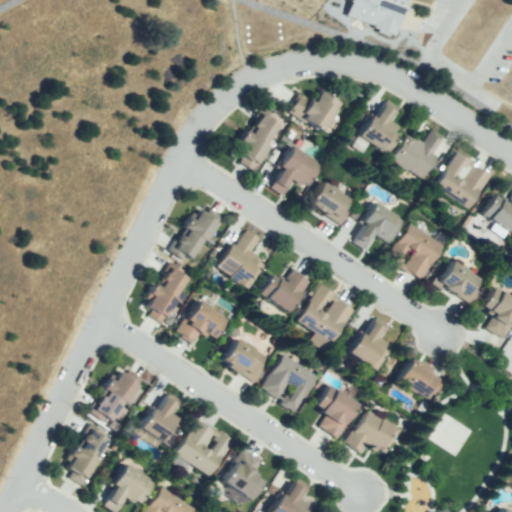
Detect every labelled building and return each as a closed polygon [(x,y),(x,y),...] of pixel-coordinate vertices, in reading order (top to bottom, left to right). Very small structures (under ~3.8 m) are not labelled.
[(342,0),(402,0),(390,36),(368,31),(337,15),(342,0)] [(322,129),(340,100),(320,88),(313,99),(308,95),(296,114),(322,129)] [(368,112),(354,137),(384,154),(396,134),(390,130),(394,124),(386,119),(392,109),(382,103),(375,115),(368,112)] [(277,125),(251,162),(238,153),(246,142),(237,136),(246,124),(251,127),(260,114),(277,125)] [(404,133),(389,157),(421,177),(433,158),(428,155),(441,135),(429,127),(419,143),(404,133)] [(291,145),(278,163),(283,166),(270,184),(283,194),(292,180),(298,184),(303,176),(309,180),(319,164),(291,145)] [(456,152),(433,186),(466,209),(490,175),(474,164),(463,180),(455,174),(466,159),(456,152)] [(320,182),(350,201),(338,220),(308,201),(320,182)] [(482,213),(510,233),(511,230),(511,188),(503,201),(495,195),(482,213)] [(352,240),(364,223),(360,220),(373,201),(399,220),(385,240),(376,233),(364,249),(352,240)] [(164,247),(173,234),(179,239),(185,232),(177,226),(186,214),(195,220),(201,212),(212,220),(182,261),(164,247)] [(385,258),(407,224),(442,245),(421,278),(402,266),(410,255),(401,249),(392,263),(385,258)] [(229,242),(214,265),(246,286),(261,262),(248,254),(260,236),(246,227),(235,246),(229,242)] [(452,262),(480,280),(468,299),(440,281),(452,262)] [(255,293),(285,312),(307,277),(290,267),(282,279),(269,271),(255,293)] [(186,278),(155,319),(145,317),(148,310),(143,305),(148,302),(144,296),(154,282),(160,285),(172,268),(186,278)] [(318,283),(295,321),(331,342),(352,307),(336,298),(326,314),(317,309),(329,290),(318,283)] [(494,285),(511,296),(511,325),(503,339),(483,327),(492,313),(481,306),(494,285)] [(196,298),(223,319),(210,336),(200,328),(188,342),(172,329),(196,298)] [(373,319),(363,333),(358,329),(345,348),(377,369),(390,349),(382,345),(385,339),(379,334),(385,326),(373,319)] [(218,359),(250,380),(266,356),(234,335),(218,359)] [(259,388),(282,352),(316,374),(293,410),(281,403),(293,385),(287,381),(275,399),(259,388)] [(396,378),(427,396),(439,374),(408,356),(396,378)] [(121,373),(96,410),(116,423),(140,385),(121,373)] [(311,406),(322,414),(317,422),(334,433),(355,401),(326,383),(311,406)] [(165,395),(156,409),(149,405),(137,426),(166,444),(177,427),(171,424),(175,417),(168,413),(175,401),(165,395)] [(342,442),(366,407),(399,429),(384,451),(370,441),(361,454),(342,442)] [(193,419),(172,450),(208,473),(229,440),(221,434),(209,453),(201,447),(211,431),(193,419)] [(108,439),(82,479),(65,468),(91,428),(108,439)] [(239,446),(217,483),(249,502),(263,479),(251,472),(259,458),(239,446)] [(123,462),(151,481),(138,500),(127,493),(113,511),(111,511),(102,505),(114,486),(108,483),(123,462)] [(291,481),(283,493),(277,489),(263,511),(264,511),(300,511),(299,511),(303,504),(297,500),(304,489),(291,481)] [(144,511),(160,487),(195,509),(193,511),(162,511),(159,510),(157,511),(144,511)]
